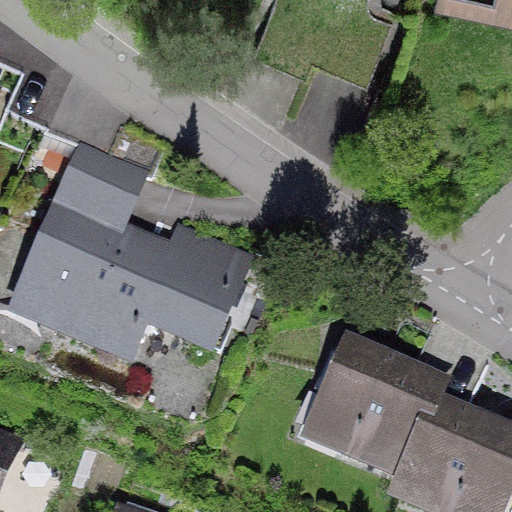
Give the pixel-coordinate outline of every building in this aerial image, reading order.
[(333,5),(320,0),(275,0),(253,57),(305,77),(311,62),(333,5)] [(511,0),(461,0),(457,20),(511,32),(511,0)] [(392,28),(333,5),(311,62),(370,85),(392,28)] [(0,95),(0,161),(23,105),(0,95)] [(166,189),(92,160),(24,327),(128,369),(142,335),(231,371),(271,272),(192,241),(185,260),(144,243),(166,189)] [(418,497),(456,412),(464,395),(360,349),(314,451),(418,497)] [(511,511),(511,437),(456,412),(418,497),(411,511),(511,511)] [(0,511),(11,511),(36,453),(0,438),(0,511)]
